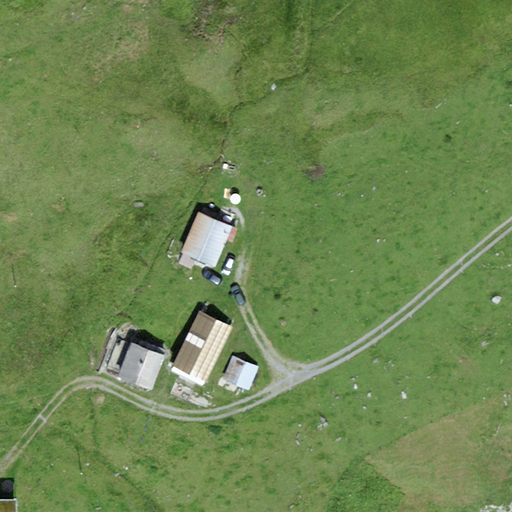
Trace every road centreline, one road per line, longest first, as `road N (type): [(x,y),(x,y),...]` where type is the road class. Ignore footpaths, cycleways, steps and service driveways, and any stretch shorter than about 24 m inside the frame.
road 1 (track): [(0,468),(70,389),(87,383),(190,416),(272,392),(366,341),(511,223)]
road 2 (track): [(230,214),(246,229),(246,311),(272,357),(305,374)]
